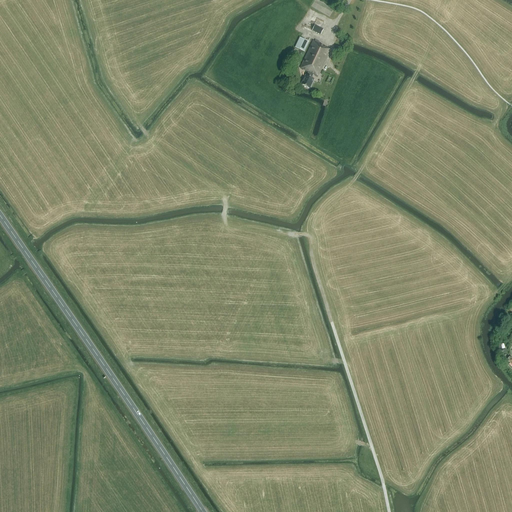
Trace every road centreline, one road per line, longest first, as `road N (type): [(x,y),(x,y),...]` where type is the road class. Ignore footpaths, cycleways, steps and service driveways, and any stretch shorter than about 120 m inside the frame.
road 1 (trunk): [(202,511),(0,216)]
road 2 (track): [(331,323),(388,511)]
